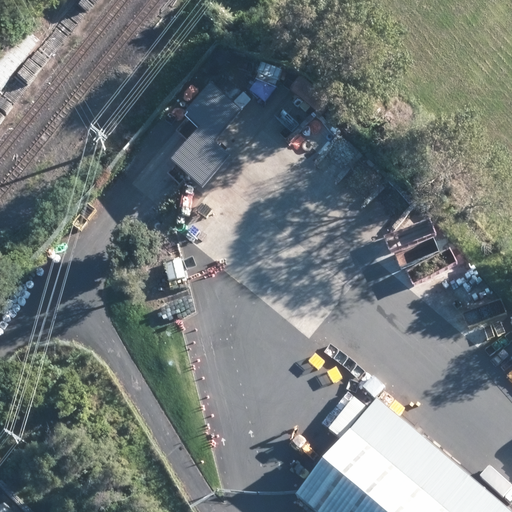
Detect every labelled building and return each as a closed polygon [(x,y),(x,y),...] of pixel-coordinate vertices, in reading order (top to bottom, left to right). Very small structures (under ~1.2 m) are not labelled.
[(0,90),(35,48),(17,33),(0,53),(0,90)] [(208,152),(235,119),(201,92),(174,126),(189,138),(164,170),(197,197),(224,164),(208,152)] [(181,284),(177,264),(160,268),(164,288),(181,284)] [(511,355),(498,368),(511,382),(511,355)] [(289,501),(301,511),(500,511),(371,404),(289,501)]
